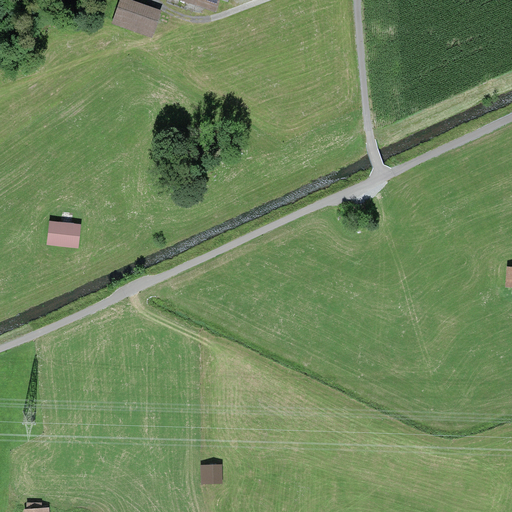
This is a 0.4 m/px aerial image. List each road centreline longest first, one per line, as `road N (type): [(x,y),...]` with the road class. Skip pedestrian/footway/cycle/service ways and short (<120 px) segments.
road 1 (unclassified): [(377,176),(0,348)]
road 2 (unclassified): [(377,176),(355,0)]
road 3 (unclassified): [(511,116),(377,176)]
